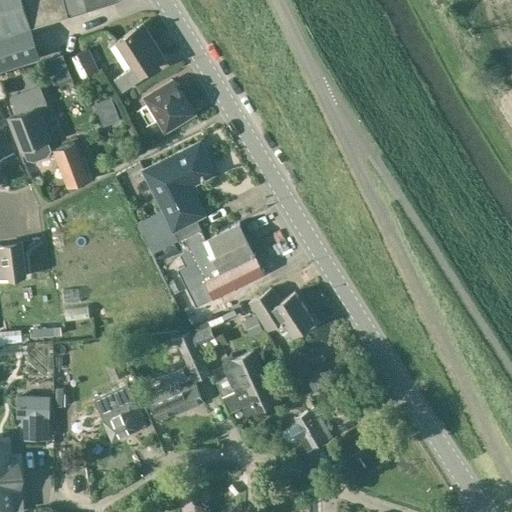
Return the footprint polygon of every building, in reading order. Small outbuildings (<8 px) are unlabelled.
[(0,0),(0,68),(40,56),(31,26),(112,0),(0,0)] [(164,57),(143,23),(118,39),(134,65),(127,70),(134,82),(143,77),(140,72),(164,57)] [(81,77),(94,71),(84,50),(71,55),(81,77)] [(166,130),(194,112),(174,79),(146,97),(166,130)] [(39,109),(47,105),(39,85),(12,96),(18,113),(8,117),(20,150),(24,149),(28,158),(34,159),(47,155),(50,150),(46,140),(50,138),(39,109)] [(0,182),(3,181),(0,173),(0,157),(13,153),(3,126),(7,125),(1,109),(0,109),(0,182)] [(89,178),(78,149),(74,141),(54,148),(68,186),(89,178)] [(200,142),(144,169),(179,239),(184,237),(201,228),(196,217),(204,213),(190,184),(215,172),(200,142)] [(201,228),(184,237),(214,296),(264,272),(240,222),(206,239),(201,228)] [(0,278),(26,275),(22,242),(0,244),(0,278)] [(295,291),(279,301),(271,288),(251,301),(268,330),(284,320),(293,333),(314,320),(295,291)] [(77,307),(77,296),(61,296),(61,307),(77,307)] [(197,347),(201,345),(202,349),(214,344),(212,340),(216,338),(210,324),(191,332),(197,347)] [(198,347),(197,347),(189,329),(175,335),(183,353),(190,371),(194,369),(198,378),(209,373),(198,347)] [(229,375),(216,381),(223,396),(253,382),(250,375),(263,370),(253,349),(233,358),(231,354),(221,358),(229,375)] [(120,359),(106,365),(112,380),(126,374),(120,359)] [(192,375),(186,377),(182,367),(160,377),(163,383),(145,390),(151,403),(158,420),(204,400),(192,375)] [(253,382),(223,396),(229,411),(242,405),(246,415),(276,401),(263,370),(250,375),(253,382)] [(110,392),(94,399),(103,420),(112,440),(146,425),(136,402),(128,384),(116,389),(110,392)] [(20,406),(19,417),(22,417),(22,437),(48,438),(48,418),(49,407),(49,396),(23,395),(20,395),(20,406)] [(315,407),(295,419),(305,436),(290,445),(297,456),(331,436),(315,407)] [(15,439),(0,440),(0,511),(20,511),(15,439)]
